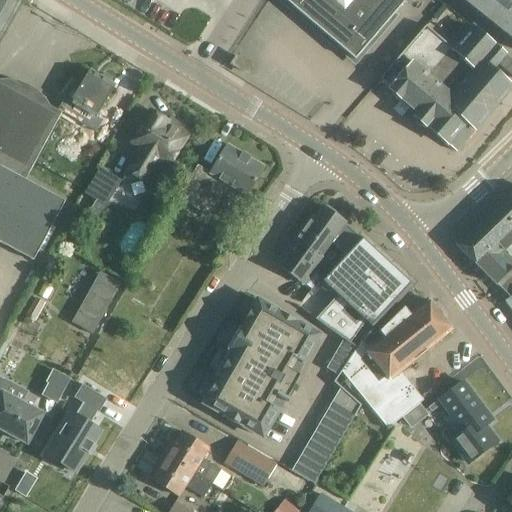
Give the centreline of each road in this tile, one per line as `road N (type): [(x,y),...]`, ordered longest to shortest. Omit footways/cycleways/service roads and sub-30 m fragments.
road 1 (residential): [(90,511),(237,269),(323,154)]
road 2 (secondary): [(511,366),(421,243)]
road 3 (secondary): [(323,154),(198,76)]
road 4 (secondary): [(198,76),(74,0)]
road 5 (secondary): [(421,243),(323,154)]
road 6 (tertiary): [(421,243),(511,156)]
